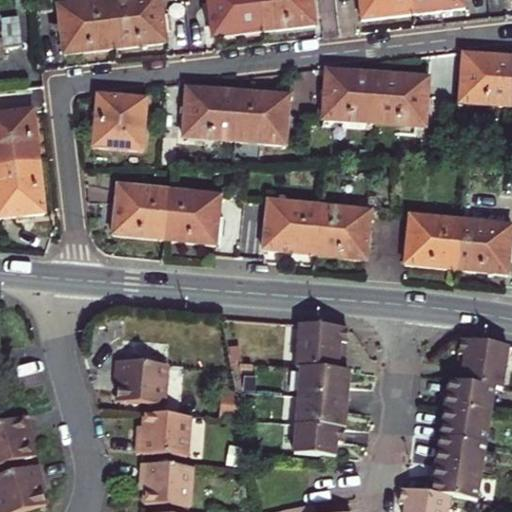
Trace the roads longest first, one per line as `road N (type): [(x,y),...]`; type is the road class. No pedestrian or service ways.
road 1 (residential): [(511,34),(60,84),(81,281)]
road 2 (secondary): [(81,281),(412,306)]
road 3 (residential): [(83,511),(86,442),(46,277)]
road 4 (residential): [(384,511),(412,306)]
